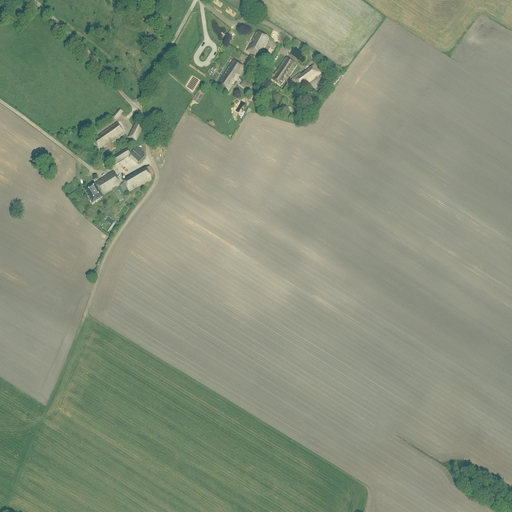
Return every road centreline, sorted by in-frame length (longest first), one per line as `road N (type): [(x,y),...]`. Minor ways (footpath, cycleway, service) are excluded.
road 1 (track): [(85,313),(113,240),(157,177),(135,107),(32,0)]
road 2 (track): [(365,511),(365,489),(85,313)]
road 3 (track): [(7,511),(85,313)]
road 4 (track): [(135,107),(195,0)]
